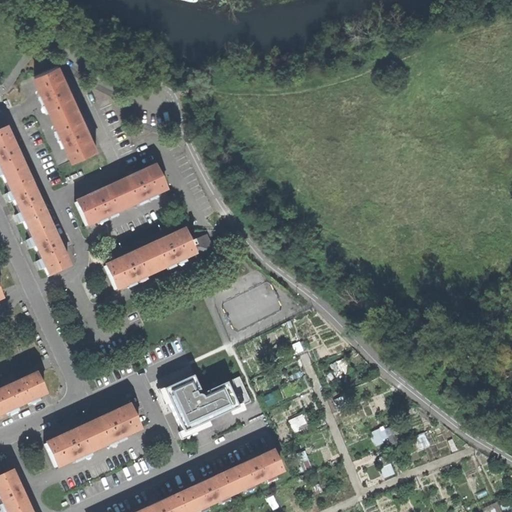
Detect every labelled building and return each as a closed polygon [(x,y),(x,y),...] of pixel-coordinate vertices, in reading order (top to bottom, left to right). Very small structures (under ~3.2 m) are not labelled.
[(32,77),(52,118),(75,107),(67,90),(69,89),(67,86),(66,84),(64,84),(56,67),(32,77)] [(72,160),(96,149),(87,132),(88,131),(87,128),(86,125),(84,125),(75,107),(52,118),(72,160)] [(3,129),(0,130),(0,173),(5,185),(25,176),(14,152),(3,129)] [(131,177),(114,185),(125,208),(165,190),(154,167),(137,175),(136,173),(134,174),(131,176),(131,177)] [(35,198),(25,176),(5,185),(26,231),(46,222),(35,198)] [(91,196),(75,203),(85,226),(125,208),(114,185),(98,192),(97,190),(93,192),(90,193),(91,196)] [(56,244),(46,222),(26,231),(48,278),(67,269),(56,244)] [(161,242),(144,249),(154,272),(194,255),(184,231),(167,239),(166,238),(163,239),(160,240),(161,242)] [(122,260),(104,267),(115,290),(154,272),(144,249),(128,257),(127,256),(124,257),(121,259),(122,260)] [(157,385),(180,439),(208,427),(206,422),(250,403),(238,374),(197,392),(188,372),(173,378),(157,385)] [(0,413),(43,394),(34,374),(10,385),(0,390),(0,413)] [(55,470),(141,431),(128,404),(96,419),(58,436),(43,443),(55,470)] [(304,414),(291,421),(295,429),(308,423),(304,414)] [(400,443),(392,425),(372,433),(377,445),(391,439),(394,445),(400,443)] [(280,471),(272,452),(247,463),(224,473),(233,492),(280,471)] [(4,511),(23,511),(27,510),(19,492),(9,471),(0,474),(0,502),(4,511)] [(186,511),(189,511),(233,492),(224,473),(201,484),(178,494),(186,511)] [(154,506),(139,511),(186,511),(178,494),(154,506)] [(502,511),(498,503),(485,509),(486,511),(502,511)]
